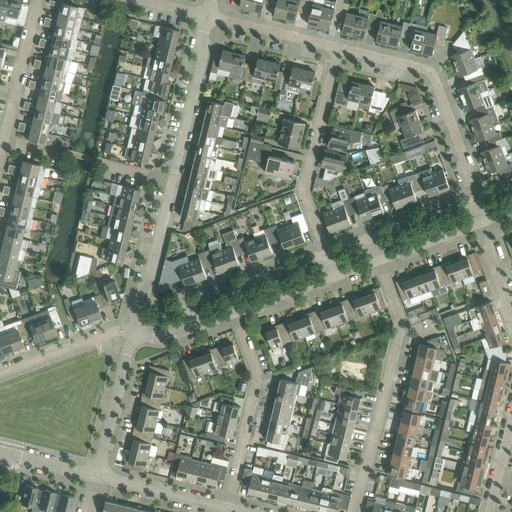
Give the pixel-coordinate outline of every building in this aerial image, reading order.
[(0,0),(0,20),(4,21),(9,0),(0,0)] [(23,26),(28,8),(22,6),(22,7),(20,6),(21,0),(20,0),(9,0),(4,21),(23,26)] [(241,0),(239,7),(250,10),(252,0),(241,0)] [(252,0),(250,10),(261,13),(265,0),(270,2),(270,4),(271,2),(271,0),(252,0)] [(271,0),(271,2),(277,3),(273,16),(285,18),(289,0),(271,0)] [(289,0),(285,18),(296,21),(299,9),(305,10),(304,13),(307,0),(289,0)] [(308,24),(319,27),(324,7),(313,4),(314,0),(307,0),(304,13),(305,10),(311,12),(308,24)] [(325,0),(324,7),(319,27),(330,29),(333,17),(339,18),(338,21),(343,2),(343,0),(336,0),(336,2),(326,0),(325,0)] [(342,32),(353,35),(358,15),(347,12),(349,4),(343,2),(338,21),(339,18),(345,20),(342,32)] [(61,3),(58,14),(81,19),(84,8),(61,3)] [(377,9),(376,15),(372,29),(373,29),(373,27),(379,28),(376,41),(387,43),(392,23),(386,22),(387,17),(383,16),(384,10),(377,9)] [(372,29),(376,15),(369,13),(368,17),(358,15),(353,35),(364,38),(367,25),(373,27),(372,29)] [(58,14),(56,24),(78,30),(81,19),(58,14)] [(406,38),(407,38),(410,23),(404,21),(403,26),(392,23),(387,43),(398,46),(401,34),(407,35),(406,38)] [(410,23),(407,38),(408,35),(413,37),(413,39),(410,49),(421,52),(426,32),(427,27),(416,24),(410,23)] [(78,30),(56,24),(53,35),(76,40),(78,30)] [(154,36),(160,37),(176,41),(179,31),(156,25),(154,36)] [(437,34),(426,32),(421,52),(432,55),(435,45),(443,47),(445,40),(448,27),(439,25),(437,34)] [(451,56),(455,66),(475,59),(465,30),(455,42),(454,43),(460,49),(461,52),(451,56)] [(53,35),(51,45),(67,49),(73,50),(76,40),(53,35)] [(154,36),(160,37),(157,48),(174,52),(176,41),(160,37),(154,36)] [(51,45),(48,55),(65,60),(67,49),(51,45)] [(157,48),(154,58),(171,62),(174,52),(157,48)] [(229,75),(230,70),(234,52),(223,50),(220,60),(214,59),(209,78),(216,80),(218,74),(228,76),(229,75)] [(233,78),(239,79),(246,81),(249,67),(243,66),(246,55),(234,52),(230,70),(229,75),(234,76),(233,78)] [(48,55),(45,66),(66,71),(68,71),(70,61),(65,60),(48,55)] [(91,55),(88,71),(93,72),(97,57),(91,55)] [(168,73),(171,62),(154,58),(147,56),(144,67),(152,69),(168,73)] [(246,81),(252,82),(263,85),(265,78),(269,61),(258,58),(255,69),(249,67),(246,81)] [(469,73),(471,78),(484,73),(482,67),(478,68),(475,59),(455,66),(459,77),(469,73)] [(281,89),(284,76),(278,74),(281,64),(269,61),(265,78),(276,81),(274,88),(281,89)] [(64,81),(66,71),(45,66),(43,76),(64,81)] [(281,89),(287,91),(298,93),(300,87),(304,69),(293,67),(290,77),(284,76),(281,89)] [(152,69),(149,79),(169,84),(166,83),(168,73),(152,69)] [(311,90),(309,96),(316,98),(317,95),(319,84),(313,83),(316,72),(304,69),(300,87),(311,90)] [(457,89),(461,100),(481,92),(477,83),(488,79),(485,73),(484,73),(471,78),(466,80),(468,85),(457,89)] [(43,76),(40,87),(61,92),(62,92),(64,82),(64,81),(43,76)] [(166,95),(169,84),(149,79),(145,78),(143,89),(143,91),(155,94),(154,96),(160,97),(161,94),(166,95)] [(334,102),(340,103),(346,105),(348,99),(359,102),(363,84),(352,81),(351,87),(338,84),(334,102)] [(389,98),(373,94),(375,87),(363,84),(359,102),(370,104),(369,111),(374,112),(375,110),(382,111),(389,98)] [(59,102),(61,92),(40,87),(38,97),(59,102)] [(135,89),(131,104),(135,105),(143,107),(162,111),(165,101),(164,100),(160,99),(160,97),(154,96),(155,94),(143,91),(135,89)] [(415,90),(409,92),(412,101),(418,99),(415,90)] [(475,106),(477,112),(490,107),(488,100),(484,102),(481,92),(461,100),(465,110),(475,106)] [(38,97),(35,108),(52,112),(59,114),(62,103),(59,102),(38,97)] [(209,100),(206,111),(223,115),(229,117),(231,117),(235,103),(225,101),(225,104),(209,100)] [(403,107),(390,112),(394,123),(396,129),(402,127),(419,120),(415,109),(410,111),(406,102),(401,103),(403,107)] [(493,106),(490,107),(477,112),(479,117),(469,121),(473,131),(492,124),(499,122),(493,106)] [(143,107),(140,117),(157,121),(159,111),(162,112),(162,111),(143,107)] [(269,117),(271,110),(259,107),(257,114),(269,117)] [(35,108),(33,118),(50,122),(56,124),(59,114),(52,112),(35,108)] [(107,109),(106,119),(115,120),(116,110),(107,109)] [(229,117),(223,115),(206,111),(204,122),(220,126),(226,127),(229,117)] [(157,121),(140,117),(134,116),(132,126),(154,132),(157,121)] [(33,118),(30,129),(47,133),(50,122),(33,118)] [(284,118),(281,131),(302,136),(305,123),(284,118)] [(419,120),(402,127),(406,137),(400,140),(404,149),(420,143),(417,134),(423,131),(419,120)] [(217,136),(220,126),(204,122),(201,132),(217,136)] [(487,138),(489,143),(502,138),(500,132),(496,133),(492,124),(473,131),(477,142),(487,138)] [(129,137),(151,142),(154,132),(132,126),(129,137)] [(362,132),(346,128),(345,135),(332,132),(329,146),(346,151),(348,143),(360,141),(362,132)] [(52,134),(47,133),(30,129),(27,140),(49,145),(52,134)] [(299,148),(302,136),(281,131),(278,143),(299,148)] [(201,132),(199,143),(215,147),(220,148),(222,137),(217,136),(201,132)] [(252,135),(250,142),(263,145),(264,138),(252,135)] [(129,137),(127,147),(149,153),(151,142),(129,137)] [(236,141),(222,137),(221,144),(235,147),(236,141)] [(481,152),(484,163),(504,155),(501,147),(505,146),(508,145),(505,137),(502,138),(489,143),(491,149),(481,152)] [(424,151),(437,146),(435,140),(422,145),(424,151)] [(272,147),(263,145),(250,142),(246,159),(256,161),(258,153),(261,154),(264,146),(272,148),(272,147)] [(215,147),(199,143),(196,153),(217,158),(220,148),(215,147)] [(124,158),(130,159),(146,163),(149,153),(127,147),(124,158)] [(376,162),(383,159),(379,148),(371,149),(376,162)] [(326,150),(322,166),(326,167),(323,179),(328,180),(334,178),(342,175),(342,174),(342,172),(346,156),(338,154),(338,153),(326,150)] [(217,158),(196,153),(193,164),(210,168),(215,169),(217,158)] [(500,175),(511,170),(511,165),(511,164),(507,165),(504,155),(484,163),(488,173),(498,169),(500,175)] [(282,177),(282,176),(291,178),(292,176),(293,176),(294,175),(292,175),(292,173),(295,162),(287,160),(287,159),(283,158),(282,159),(270,156),(269,156),(267,164),(265,172),(274,174),(274,175),(274,176),(275,177),(275,178),(276,178),(276,179),(277,179),(278,179),(279,179),(280,179),(281,178),(282,177)] [(39,165),(22,161),(20,171),(43,177),(46,166),(44,166),(39,165)] [(215,169),(210,168),(193,164),(191,174),(212,179),(215,180),(218,170),(215,169)] [(431,168),(414,174),(419,186),(424,184),(426,188),(429,196),(439,192),(432,173),(431,168)] [(443,169),(432,173),(439,192),(450,188),(444,172),(443,169)] [(20,171),(17,182),(39,187),(40,188),(43,177),(20,171)] [(212,179),(191,174),(188,185),(209,190),(212,179)] [(408,177),(398,180),(399,185),(406,204),(417,200),(414,192),(413,188),(419,186),(414,174),(408,177)] [(323,179),(316,177),(314,184),(326,187),(328,180),(323,179)] [(326,187),(326,188),(331,189),(334,178),(328,180),(326,187)] [(39,187),(17,182),(15,192),(31,197),(36,198),(39,187)] [(137,201),(140,190),(124,186),(120,185),(117,184),(115,195),(137,201)] [(364,191),(365,192),(374,216),(384,212),(380,200),(386,198),(381,186),(381,184),(364,191)] [(388,184),(381,186),(386,198),(391,196),(396,208),(406,204),(399,185),(389,189),(388,184)] [(209,190),(188,185),(186,195),(207,200),(209,190)] [(15,192),(12,203),(29,207),(31,197),(15,192)] [(348,198),(353,210),(359,208),(363,220),(374,216),(365,192),(348,198)] [(135,211),(137,201),(115,195),(112,206),(135,211)] [(186,195),(183,206),(199,210),(204,211),(207,200),(186,195)] [(348,198),(342,201),(332,204),(334,209),(341,228),(351,224),(347,212),(353,210),(348,198)] [(34,208),(29,207),(12,203),(9,213),(31,219),(34,208)] [(230,212),(232,206),(228,205),(226,211),(223,212),(225,216),(229,215),(230,212)] [(110,216),(115,217),(132,222),(135,211),(112,206),(110,216)] [(185,231),(202,225),(203,221),(197,220),(199,210),(183,206),(181,216),(185,218),(182,230),(181,230),(185,231)] [(334,209),(323,213),(330,232),(341,228),(334,209)] [(7,224),(24,228),(29,229),(32,219),(31,219),(9,213),(7,224)] [(302,230),(308,228),(302,213),(291,217),(294,224),(288,226),(295,245),(306,241),(302,230)] [(110,216),(107,227),(108,227),(113,228),(129,232),(132,222),(115,217),(110,216)] [(7,224),(4,234),(21,239),(24,228),(7,224)] [(270,227),(274,239),(280,237),(284,249),(295,245),(288,226),(278,230),(276,225),(270,227)] [(105,237),(110,238),(127,243),(129,232),(113,228),(108,227),(105,237)] [(270,227),(264,229),(253,233),(255,238),(262,257),(273,253),(268,241),(274,239),(270,227)] [(237,239),(236,237),(234,231),(223,235),(225,241),(228,248),(222,250),(229,269),(240,265),(235,253),(241,251),(237,239)] [(4,234),(2,245),(25,251),(27,240),(21,239),(4,234)] [(237,239),(241,251),(247,249),(251,261),(262,257),(255,238),(245,242),(243,237),(237,239)] [(110,238),(108,249),(124,253),(127,243),(110,238)] [(210,249),(204,251),(208,263),(214,261),(219,273),(229,269),(222,250),(219,242),(209,246),(210,249)] [(2,245),(0,251),(0,255),(20,260),(22,261),(25,251),(2,245)] [(124,253),(108,249),(102,248),(100,258),(105,260),(122,264),(124,253)] [(189,262),(196,281),(207,277),(202,265),(208,263),(204,251),(198,254),(200,258),(189,262)] [(463,279),(479,272),(476,264),(472,253),(463,257),(462,260),(457,262),(463,279)] [(0,255),(0,266),(17,271),(20,260),(0,255)] [(91,258),(79,255),(74,278),(87,273),(91,258)] [(182,274),(183,279),(186,285),(196,281),(189,262),(187,256),(172,261),(165,258),(158,288),(159,288),(174,283),(172,278),(182,274)] [(447,284),(463,279),(457,262),(452,264),(449,262),(440,265),(447,284)] [(431,290),(447,284),(440,265),(430,269),(429,272),(425,274),(431,290)] [(20,272),(17,271),(0,266),(0,286),(20,291),(22,284),(17,282),(20,272)] [(99,269),(91,272),(94,279),(101,277),(99,269)] [(425,274),(413,278),(419,294),(431,290),(425,274)] [(106,278),(95,282),(99,294),(105,292),(108,302),(120,298),(114,281),(108,283),(106,278)] [(403,301),(419,294),(413,278),(409,280),(406,278),(405,278),(396,281),(403,301)] [(491,294),(486,280),(479,282),(484,296),(491,294)] [(370,312),(387,306),(380,287),(370,291),(369,294),(364,296),(370,312)] [(94,301),(84,305),(90,322),(91,321),(92,323),(100,320),(100,318),(101,318),(97,308),(103,306),(99,294),(93,296),(94,301)] [(356,296),(347,299),(354,318),(370,312),(364,296),(359,298),(356,296)] [(68,297),(63,299),(70,318),(76,316),(79,325),(90,322),(84,305),(82,300),(81,297),(70,302),(68,297)] [(336,306),(332,308),(338,324),(354,318),(347,299),(337,303),(338,303),(336,306)] [(472,319),(478,317),(495,311),(491,301),(469,309),(472,319)] [(46,338),(47,340),(55,337),(55,334),(56,334),(54,327),(61,324),(61,326),(62,325),(55,306),(47,308),(48,311),(37,314),(40,321),(46,338)] [(323,308),(314,311),(321,330),(338,324),(332,308),(327,310),(324,308),(323,308)] [(436,308),(430,310),(432,316),(439,313),(436,308)] [(430,310),(419,314),(421,320),(432,316),(430,310)] [(304,318),(299,320),(305,336),(321,330),(314,311),(305,315),(304,318)] [(474,330),(482,327),(498,321),(495,311),(478,317),(472,319),(470,320),(474,330)] [(26,318),(21,320),(26,334),(31,332),(35,342),(46,338),(40,321),(37,314),(26,318)] [(443,318),(447,328),(453,326),(456,325),(453,315),(443,318)] [(15,322),(4,327),(7,333),(12,350),(23,346),(20,337),(26,334),(21,320),(15,322)] [(291,320),(281,323),(288,343),(305,336),(299,320),(294,322),(291,320)] [(482,327),(485,338),(502,332),(498,321),(482,327)] [(290,347),(288,343),(281,323),(272,327),(271,330),(266,332),(272,349),(272,348),(274,353),(290,347)] [(447,328),(451,339),(457,336),(453,326),(447,328)] [(0,328),(0,348),(2,354),(12,350),(7,333),(4,327),(0,328)] [(506,342),(502,332),(485,338),(481,339),(483,346),(486,353),(503,352),(500,344),(506,342)] [(435,359),(437,348),(440,348),(441,343),(438,342),(439,336),(430,339),(430,340),(428,339),(427,345),(419,343),(419,344),(420,344),(418,354),(435,359)] [(457,336),(451,339),(455,349),(461,347),(457,336)] [(225,344),(216,347),(223,366),(239,360),(233,344),(228,346),(225,344)] [(205,354),(200,356),(206,373),(223,366),(216,347),(206,351),(207,351),(205,354)] [(503,352),(486,353),(488,359),(494,360),(491,370),(509,374),(511,363),(505,362),(507,356),(505,352),(503,352)] [(435,359),(418,354),(415,365),(439,371),(442,360),(435,359)] [(183,359),(190,379),(206,373),(200,356),(196,358),(193,356),(192,356),(183,359)] [(149,378),(148,383),(165,387),(169,370),(149,365),(147,375),(148,375),(149,378)] [(415,365),(413,375),(436,381),(437,381),(439,371),(415,365)] [(281,379),(278,389),(299,394),(301,384),(308,386),(309,386),(310,380),(313,381),(311,367),(299,372),(297,377),(295,383),(281,379)] [(482,379),(506,385),(506,383),(508,383),(508,380),(507,380),(509,374),(491,370),(485,368),(482,379)] [(413,375),(410,386),(433,392),(436,381),(413,375)] [(506,386),(506,385),(482,379),(480,389),(504,395),(505,389),(506,390),(507,387),(506,386)] [(239,382),(237,390),(245,392),(247,384),(239,382)] [(143,390),(141,399),(161,404),(165,387),(148,383),(147,388),(144,390),(143,390)] [(355,391),(336,386),(335,392),(340,394),(339,398),(338,404),(358,409),(360,399),(364,400),(364,399),(354,397),(355,391)] [(407,396),(424,401),(431,402),(433,392),(410,386),(407,396)] [(298,395),(299,394),(278,389),(276,399),(294,404),(297,394),(298,395)] [(502,401),(504,395),(480,389),(477,400),(480,400),(501,406),(501,404),(502,404),(503,401),(502,401)] [(217,412),(237,417),(240,407),(241,408),(241,407),(233,405),(235,400),(221,396),(217,412)] [(404,406),(404,407),(422,411),(424,401),(407,396),(405,407),(404,406)] [(310,407),(314,409),(315,404),(317,402),(318,399),(312,398),(311,401),(310,407)] [(449,404),(453,405),(458,406),(459,400),(451,398),(449,404)] [(141,412),(140,417),(157,421),(161,404),(141,399),(139,409),(141,412)] [(276,399),(273,409),(292,414),(294,404),(276,399)] [(318,404),(317,409),(322,410),(324,411),(326,401),(319,400),(318,404)] [(480,400),(477,411),(494,415),(497,405),(501,406),(480,400)] [(340,405),(337,414),(356,419),(358,409),(338,404),(340,405)] [(188,405),(185,415),(194,417),(197,407),(188,405)] [(289,423),(292,414),(273,409),(271,419),(289,423)] [(418,425),(421,414),(403,410),(404,411),(401,421),(418,425)] [(492,426),(494,415),(477,411),(475,421),(492,426)] [(215,422),(235,427),(237,417),(217,412),(217,413),(219,413),(217,422),(215,422)] [(335,424),(353,429),(356,419),(337,414),(335,424)] [(135,423),(133,433),(153,438),(157,421),(140,417),(139,422),(136,424),(135,423)] [(269,429),(289,434),(292,435),(294,425),(289,423),(271,419),(268,418),(266,424),(269,425),(269,429)] [(469,420),(467,431),(472,432),(489,436),(492,426),(475,421),(469,420)] [(416,436),(418,425),(401,421),(399,431),(416,436)] [(206,432),(204,437),(224,441),(226,436),(235,438),(235,437),(233,437),(235,427),(215,422),(213,432),(207,431),(206,432)] [(335,424),(332,434),(351,438),(353,429),(335,424)] [(444,425),(441,436),(446,437),(449,437),(450,433),(447,432),(448,426),(444,425)] [(285,450),(291,451),(292,445),(286,443),(289,434),(269,429),(266,439),(268,440),(267,445),(285,450)] [(399,431),(396,442),(413,446),(416,436),(399,431)] [(472,432),(470,442),(491,448),(491,447),(487,446),(489,436),(472,432)] [(132,451),(149,455),(153,438),(133,433),(130,443),(131,443),(133,446),(132,451)] [(328,443),(348,448),(351,438),(332,434),(330,444),(328,443)] [(411,457),(413,446),(396,442),(394,452),(411,457)] [(490,449),(491,448),(470,442),(469,443),(468,442),(465,453),(488,458),(489,452),(491,453),(491,450),(490,449)] [(328,443),(324,459),(338,463),(339,457),(350,459),(346,458),(348,448),(328,443)] [(256,454),(267,457),(268,455),(269,449),(258,446),(256,454)] [(269,449),(268,455),(278,457),(279,451),(269,449)] [(127,457),(124,467),(144,472),(149,455),(132,451),(130,456),(127,457)] [(279,451),(278,457),(288,460),(288,459),(289,454),(279,451)] [(390,455),(388,462),(412,468),(414,457),(411,457),(394,452),(393,455),(390,455)] [(187,477),(192,457),(180,454),(176,453),(174,461),(173,467),(178,468),(176,479),(177,475),(187,477)] [(487,464),(488,458),(465,453),(463,463),(485,469),(486,467),(487,467),(488,464),(487,464)] [(309,459),(299,456),(298,461),(303,462),(302,464),(307,465),(307,464),(309,459)] [(187,477),(197,480),(201,462),(192,459),(192,457),(187,477)] [(212,462),(207,482),(217,485),(216,488),(219,478),(224,479),(228,466),(229,461),(223,460),(222,459),(221,464),(212,462)] [(197,480),(207,482),(212,462),(211,462),(211,464),(201,462),(197,480)] [(388,473),(411,479),(413,468),(412,468),(388,462),(387,469),(389,470),(389,473),(388,473)] [(463,463),(460,474),(483,479),(484,473),(485,474),(486,471),(485,470),(485,469),(463,463)] [(437,474),(438,468),(434,467),(430,484),(437,486),(439,475),(437,474)] [(248,492),(258,495),(263,475),(252,472),(252,470),(245,468),(241,483),(249,486),(248,492),(247,496),(248,492)] [(272,479),(268,497),(278,500),(282,481),(283,477),(273,474),(272,479)] [(480,490),(483,479),(460,474),(457,484),(463,486),(462,492),(478,496),(479,490),(480,490)] [(267,497),(268,497),(272,479),(263,477),(263,475),(258,495),(262,496),(262,497),(262,499),(265,500),(267,498),(267,497)] [(399,488),(400,486),(401,480),(392,477),(389,486),(399,488)] [(308,507),(312,489),(313,482),(304,480),(302,486),(298,504),(308,507)] [(401,480),(400,486),(410,488),(411,482),(401,480)] [(278,500),(288,502),(292,484),(282,481),(278,500)] [(420,491),(421,485),(411,482),(410,488),(420,491)] [(288,502),(298,504),(302,486),(292,484),(288,502)] [(38,511),(44,489),(43,489),(43,491),(37,489),(38,488),(25,485),(23,495),(16,493),(12,507),(19,509),(21,505),(32,508),(31,511),(38,511)] [(322,491),(317,509),(327,511),(332,491),(333,490),(323,487),(322,491)] [(57,511),(61,495),(55,494),(56,492),(44,489),(38,511),(39,511),(42,511),(57,511)] [(308,507),(317,509),(322,491),(312,489),(308,507)] [(441,490),(440,495),(449,498),(451,492),(441,490)] [(332,491),(327,511),(329,511),(337,511),(339,507),(348,510),(351,496),(332,491)] [(451,492),(449,498),(459,500),(461,495),(451,492)] [(70,511),(74,497),(62,493),(61,495),(57,511),(70,511)] [(103,511),(113,511),(116,503),(106,501),(107,497),(103,511)] [(481,499),(469,497),(468,502),(480,505),(481,499)] [(383,511),(385,504),(368,500),(364,511),(383,511)] [(385,504),(383,511),(393,511),(396,503),(386,501),(386,500),(385,504)] [(404,511),(406,505),(396,502),(396,503),(393,511),(404,511)] [(124,511),(126,506),(116,503),(113,511),(124,511)]
